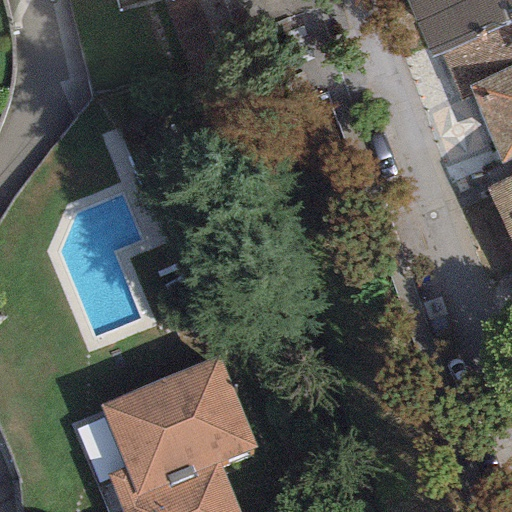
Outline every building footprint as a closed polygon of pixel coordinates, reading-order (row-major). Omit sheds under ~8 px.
[(511,0),(405,0),(429,61),(439,54),(510,22),(511,21),(511,0)] [(467,87),(511,66),(511,26),(510,22),(439,54),(461,102),(471,97),(467,87)] [(511,158),(511,66),(467,87),(471,97),(500,164),(511,158)] [(511,176),(487,187),(511,248),(511,176)] [(218,357),(94,409),(121,473),(106,479),(119,511),(238,511),(220,466),(257,450),(218,357)]
